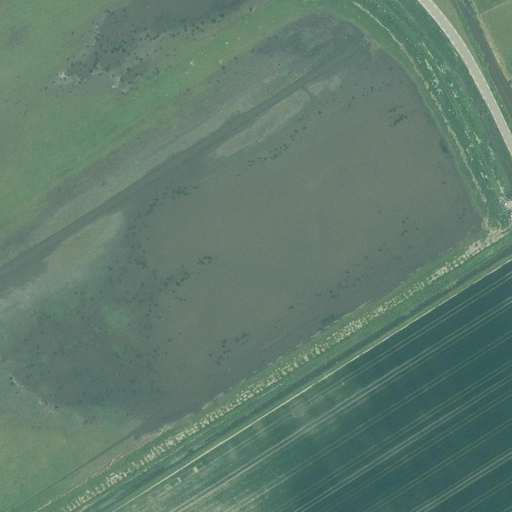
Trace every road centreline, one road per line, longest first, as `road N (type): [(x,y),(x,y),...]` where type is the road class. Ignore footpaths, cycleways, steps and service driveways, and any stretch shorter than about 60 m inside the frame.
road 1 (unknown): [(511,203),(500,198),(438,72),(376,0)]
road 2 (unclassified): [(511,146),(472,65),(424,0)]
